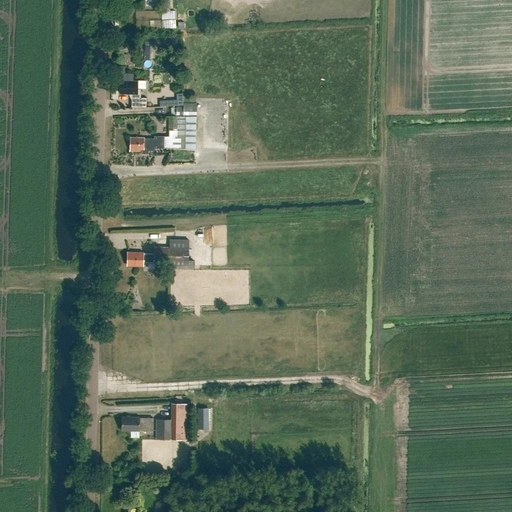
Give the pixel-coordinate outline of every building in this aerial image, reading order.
[(160,19),(174,18),(173,10),(160,11),(160,19)] [(174,19),(161,19),(161,28),(174,27),(174,19)] [(151,45),(163,45),(163,39),(145,38),(144,51),(151,51),(151,45)] [(146,98),(140,98),(140,88),(145,88),(145,80),(137,80),(137,81),(132,81),(132,73),(125,73),(123,74),(123,81),(120,81),(120,94),(131,94),(131,107),(146,107),(146,98)] [(194,149),(195,103),(182,103),(182,106),(175,106),(175,116),(167,116),(167,136),(154,136),(154,139),(144,138),(130,138),(129,151),(143,151),(143,155),(148,155),(148,150),(154,150),(154,148),(164,148),(194,149)] [(188,267),(188,239),(169,239),(169,247),(154,247),(154,253),(144,253),(127,252),(127,265),(143,265),(143,262),(153,262),(153,263),(169,263),(169,267),(188,267)] [(197,408),(197,428),(208,428),(207,408),(197,408)] [(139,418),(139,417),(122,417),(122,430),(139,430),(153,430),(153,418),(139,418)] [(155,439),(171,439),(171,419),(156,419),(155,439)] [(171,419),(171,439),(184,439),(184,419),(172,419),(171,419)]
